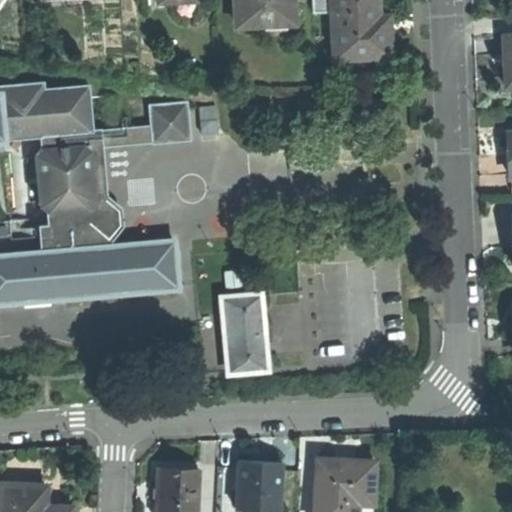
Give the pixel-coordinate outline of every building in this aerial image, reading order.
[(242,0),(243,24),(263,23),(263,15),(295,14),(294,0),(242,0)] [(335,0),(336,62),(374,62),(374,57),(394,57),(394,29),(381,29),(380,0),(335,0)] [(47,75),(3,78),(2,91),(6,133),(41,132),(46,205),(51,204),(53,224),(43,225),(45,249),(116,244),(115,228),(124,228),(122,206),(108,191),(106,166),(104,140),(103,121),(93,122),(90,80),(47,83),(47,75)] [(103,121),(104,140),(187,134),(185,97),(149,100),(150,118),(103,121)] [(200,101),(201,116),(216,115),(215,100),(200,101)] [(179,239),(116,244),(45,249),(0,251),(0,296),(182,283),(179,239)] [(230,267),(230,282),(244,281),(244,266),(230,267)] [(265,290),(226,292),(229,365),(269,363),(265,290)] [(344,460),(316,459),(313,511),(356,511),(357,494),(373,495),(374,462),(344,460)] [(258,462),(237,461),(236,509),(247,509),(247,511),(267,511),(268,509),(279,510),(280,462),(258,462)] [(195,511),(198,469),(157,467),(155,494),(154,511),(195,511)] [(0,511),(68,511),(69,508),(34,507),(35,487),(0,485),(0,511)]
